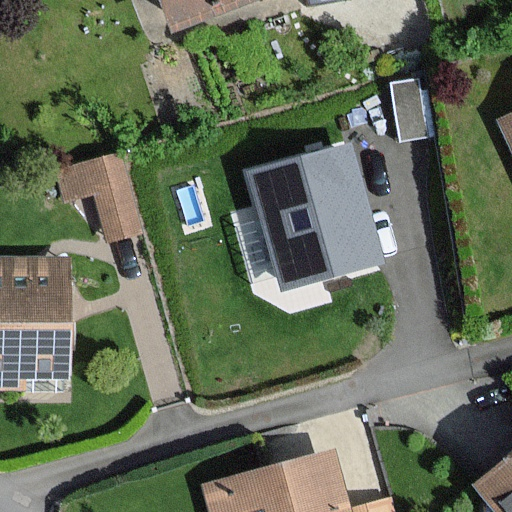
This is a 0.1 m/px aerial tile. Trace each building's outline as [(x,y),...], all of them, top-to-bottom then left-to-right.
[(161,0),(179,43),(292,0),(161,0)] [(511,115),(495,123),(511,158),(511,115)] [(351,148),(242,176),(274,300),(383,273),(351,148)] [(139,236),(118,157),(54,173),(63,206),(92,198),(104,245),(139,236)] [(0,398),(71,397),(70,263),(0,264),(0,398)] [(350,509),(334,452),(203,489),(209,511),(389,511),(386,499),(350,509)] [(511,511),(511,453),(469,489),(488,511),(511,511)]
